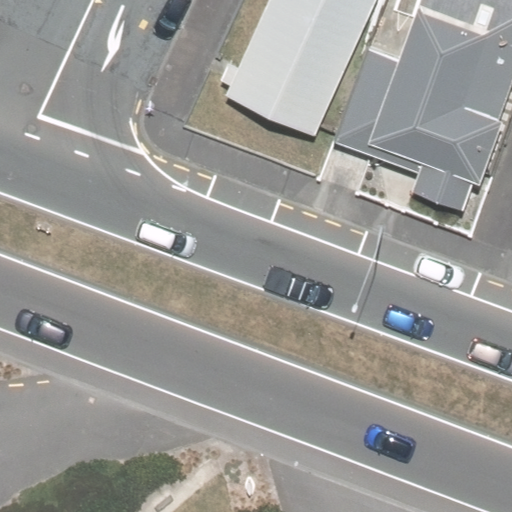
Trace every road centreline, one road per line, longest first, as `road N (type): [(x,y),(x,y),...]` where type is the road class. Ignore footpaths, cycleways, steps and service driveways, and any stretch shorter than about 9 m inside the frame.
road 1 (primary): [(511,483),(0,288)]
road 2 (primary): [(44,167),(511,345)]
road 3 (residential): [(121,0),(44,167)]
